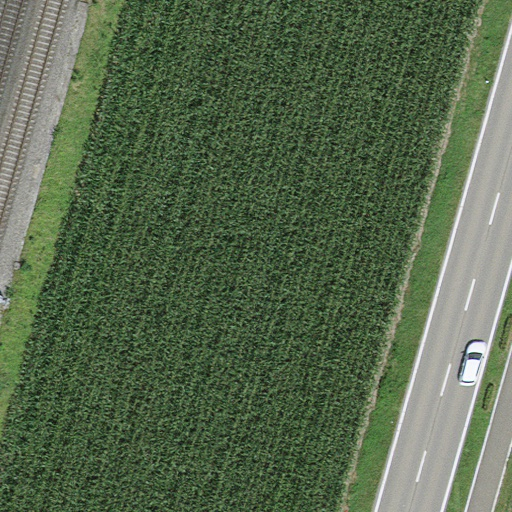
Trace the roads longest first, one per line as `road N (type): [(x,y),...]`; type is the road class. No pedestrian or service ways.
road 1 (primary): [(411,511),(511,154)]
road 2 (track): [(477,511),(511,389)]
